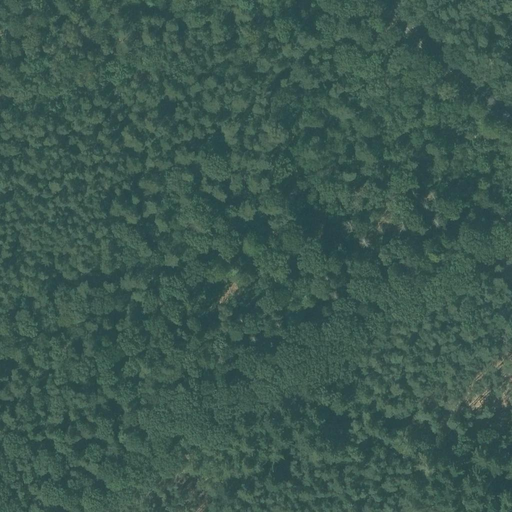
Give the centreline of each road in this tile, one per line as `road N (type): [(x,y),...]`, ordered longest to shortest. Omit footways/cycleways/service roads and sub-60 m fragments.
road 1 (unclassified): [(52,511),(511,220)]
road 2 (secondary): [(511,118),(385,0)]
